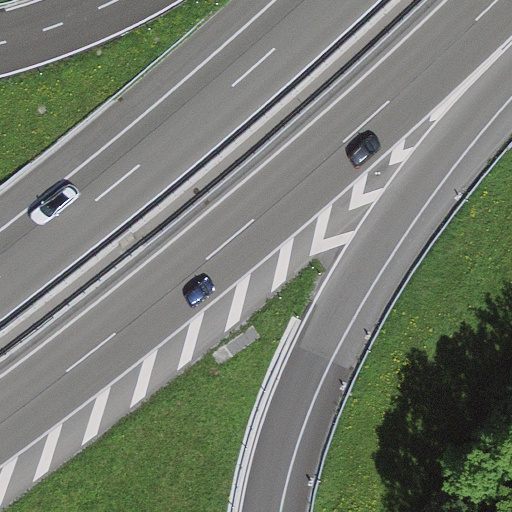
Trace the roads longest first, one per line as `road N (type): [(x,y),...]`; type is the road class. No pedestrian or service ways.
road 1 (motorway): [(0,425),(262,215),(477,0)]
road 2 (motorway): [(266,511),(305,386),(352,283),(511,79)]
road 3 (motorway): [(330,0),(0,277)]
road 4 (motorway): [(164,0),(58,52),(0,68)]
